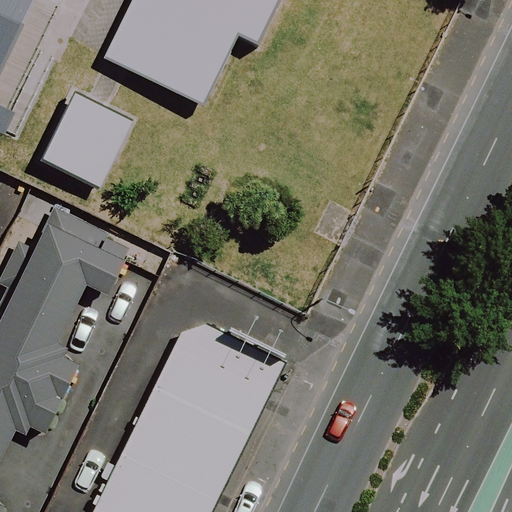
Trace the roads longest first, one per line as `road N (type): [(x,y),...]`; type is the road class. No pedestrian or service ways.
road 1 (secondary): [(316,511),(511,111)]
road 2 (secondary): [(511,350),(432,511)]
